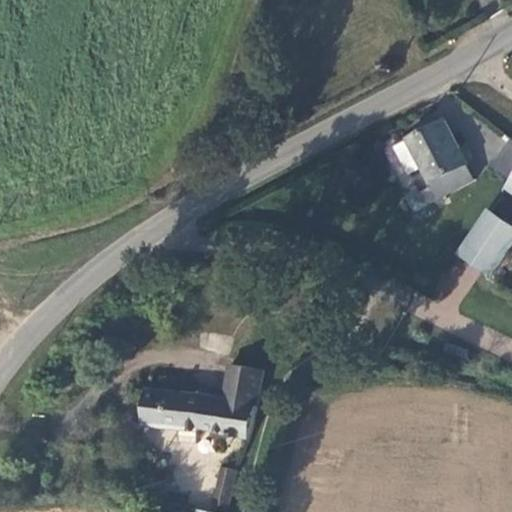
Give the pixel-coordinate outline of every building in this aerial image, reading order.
[(446,121),(398,146),(414,176),(426,169),(433,183),(468,165),(446,121)] [(511,140),(496,162),(511,172),(511,140)] [(511,256),(511,198),(472,255),(501,272),(511,256)] [(229,364),(224,397),(236,399),(240,366),(229,364)] [(149,388),(144,425),(183,430),(181,443),(201,445),(203,428),(251,435),(260,369),(240,366),(236,399),(224,397),(149,388)] [(230,504),(238,472),(225,467),(218,503),(230,504)]
